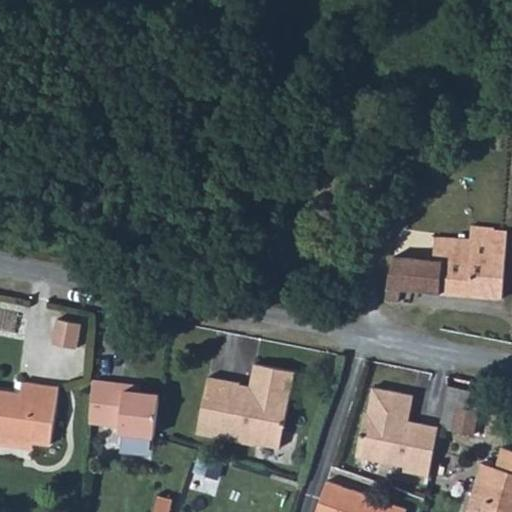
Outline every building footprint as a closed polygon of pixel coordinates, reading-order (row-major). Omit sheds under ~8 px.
[(433,240),(431,260),(441,260),(440,276),(438,294),(469,296),(500,299),(504,233),(491,232),(491,229),(470,228),(469,242),(433,240)] [(391,257),(385,289),(400,290),(438,294),(440,276),(441,260),(431,260),(391,257)] [(400,290),(385,289),(383,302),(398,304),(400,290)] [(52,317),(46,342),(70,347),(75,322),(52,317)] [(208,411),(197,408),(194,423),(193,430),(221,435),(229,428),(245,432),(249,440),(275,444),(287,384),(290,366),(250,358),(242,394),(233,392),(235,380),(214,375),(208,411)] [(204,373),(197,408),(208,411),(214,375),(204,373)] [(0,431),(48,441),(59,385),(24,378),(22,388),(0,383),(0,431)] [(89,381),(86,423),(116,425),(116,433),(146,435),(148,427),(150,393),(120,391),(121,383),(105,382),(89,381)] [(426,474),(438,425),(420,420),(418,425),(405,421),(406,417),(411,392),(373,383),(367,408),(364,407),(354,452),(400,464),(400,468),(426,474)] [(155,394),(150,393),(148,427),(146,435),(151,436),(152,428),(155,394)] [(458,403),(453,428),(474,433),(480,408),(458,403)] [(146,435),(116,433),(115,446),(150,448),(151,436),(146,435)] [(511,511),(511,446),(502,443),(495,463),(494,463),(499,465),(494,479),(489,477),(476,472),(468,493),(488,501),(483,511),(511,511)] [(495,463),(481,458),(476,472),(489,477),(494,479),(499,465),(494,463),(495,463)] [(404,511),(405,510),(325,481),(314,511),(404,511)] [(483,511),(488,501),(468,493),(461,511),(483,511)] [(153,496),(150,511),(164,511),(167,499),(153,496)]
